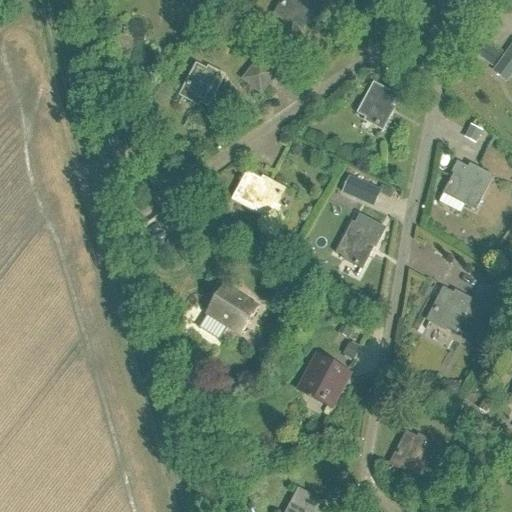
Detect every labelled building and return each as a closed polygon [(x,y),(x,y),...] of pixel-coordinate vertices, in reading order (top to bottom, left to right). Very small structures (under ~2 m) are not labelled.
[(282,0),(273,18),(293,29),(294,26),(302,30),(317,0),(282,0)] [(511,77),(511,45),(493,73),(507,84),(511,77)] [(276,76),(257,62),(242,82),(261,96),(276,76)] [(393,83),(411,94),(422,74),(403,64),(393,83)] [(179,99),(198,109),(200,106),(208,111),(225,78),(207,69),(206,71),(196,66),(179,99)] [(373,86),(357,117),(365,121),(363,124),(383,134),(395,111),(392,109),(397,99),(373,86)] [(469,129),(463,140),(483,150),(488,139),(469,129)] [(116,160),(109,136),(94,141),(101,165),(116,160)] [(467,169),(457,164),(452,174),(453,175),(443,196),(476,213),(493,178),(469,166),(467,169)] [(261,181),(247,174),(231,203),(274,225),(282,209),(278,208),(287,192),(262,179),(261,181)] [(353,225),(336,255),(345,260),(343,263),(362,274),(375,249),(372,247),(377,238),(353,225)] [(283,248),(269,241),(262,255),(276,262),(283,248)] [(307,295),(286,280),(276,295),(297,310),(307,295)] [(224,287),(205,319),(240,341),(260,309),(224,287)] [(443,290),(426,323),(446,334),(448,331),(455,335),(472,303),(455,294),(454,296),(443,290)] [(504,303),(495,298),(487,312),(497,317),(504,303)] [(499,321),(485,314),(477,330),(491,337),(499,321)] [(361,350),(350,344),(343,357),(353,363),(361,350)] [(316,357),(296,393),(333,413),(353,377),(316,357)] [(416,440),(406,434),(389,467),(409,477),(410,475),(418,479),(435,445),(418,437),(416,440)] [(298,491),(286,511),(317,511),(322,504),(298,491)]
